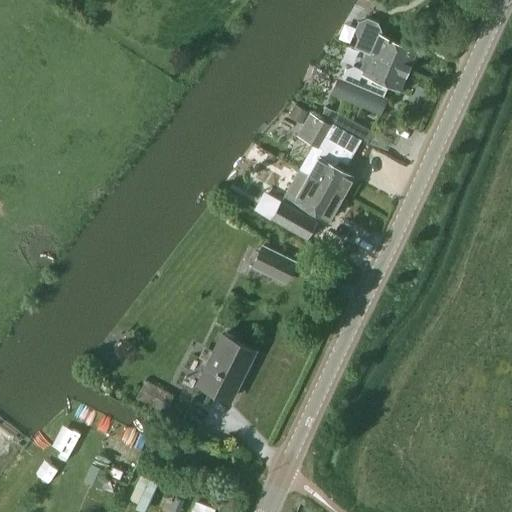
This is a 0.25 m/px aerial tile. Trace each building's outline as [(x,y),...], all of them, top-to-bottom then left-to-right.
[(407,69),(415,49),(381,34),(381,30),(378,22),(367,18),(357,21),(354,30),(357,38),(354,47),(366,52),(366,51),(407,69)] [(380,115),(387,97),(383,96),(388,84),(399,88),(407,69),(366,51),(366,52),(362,60),(366,61),(363,70),(353,66),(345,68),(341,78),(337,76),(330,94),(380,115)] [(311,111),(298,135),(313,144),(323,150),(337,126),(311,111)] [(333,123),(367,142),(373,131),(338,112),(333,123)] [(313,144),(299,169),(308,174),(342,194),(353,176),(327,161),(331,154),(347,163),(360,139),(337,126),(323,150),(313,144)] [(299,169),(284,196),(327,221),(332,212),(342,194),(308,174),(299,169)] [(272,218),(305,237),(314,221),(281,202),(272,218)] [(252,266),(285,282),(295,262),(262,246),(252,266)] [(198,382),(229,398),(253,350),(222,334),(198,382)] [(135,397),(165,412),(174,394),(144,380),(135,397)] [(0,426),(13,437),(12,438),(12,439),(13,441),(32,456),(39,446),(0,416),(0,426)] [(73,465),(81,445),(61,437),(53,457),(73,465)] [(100,488),(107,471),(91,464),(84,481),(100,488)] [(49,468),(42,482),(60,492),(67,478),(49,468)] [(192,511),(211,511),(213,505),(195,501),(192,511)]
